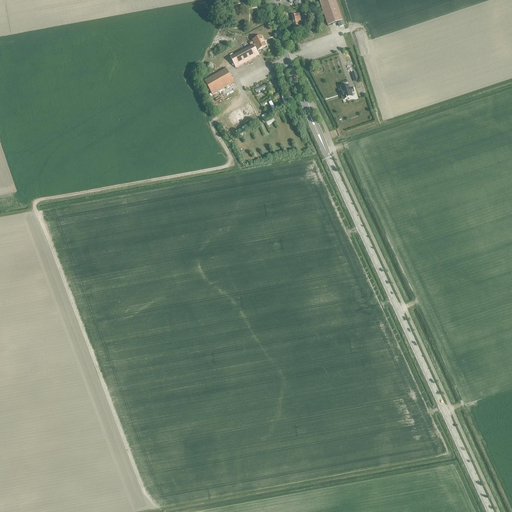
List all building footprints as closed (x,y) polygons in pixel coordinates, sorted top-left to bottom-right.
[(326,0),(320,2),(328,26),(342,21),(334,0),(326,0)] [(301,21),(293,22),(294,29),(300,28),(299,25),(301,25),(301,21)] [(257,51),(266,46),(260,36),(249,42),(251,45),(254,44),(257,51)] [(229,58),(235,68),(258,55),(253,45),(229,58)] [(204,81),(212,95),(233,82),(225,68),(204,81)] [(350,88),(349,86),(340,88),(344,100),(348,98),(348,99),(349,99),(352,99),(353,98),(352,97),(353,97),(352,93),(354,93),(352,88),(350,88)] [(226,115),(233,126),(256,113),(249,102),(226,115)]
